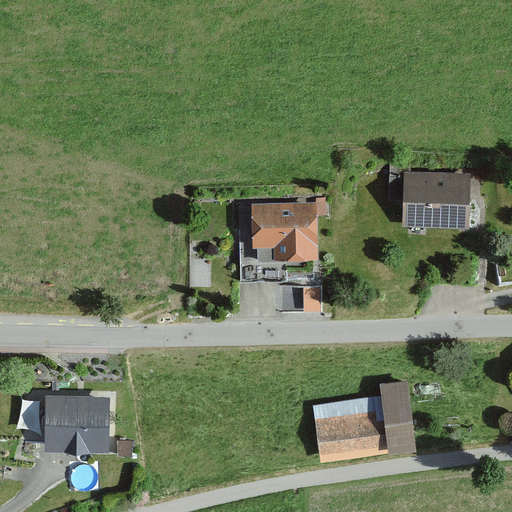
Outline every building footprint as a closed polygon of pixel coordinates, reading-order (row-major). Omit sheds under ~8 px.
[(405,230),(468,231),(469,179),(406,178),(405,230)] [(274,261),(320,259),(317,203),(252,206),(254,249),(273,248),(274,261)] [(285,282),(285,307),(322,308),(323,283),(285,282)] [(313,411),(321,464),(417,450),(408,384),(378,388),(380,402),(313,411)] [(47,450),(107,450),(107,398),(47,398),(47,450)]
